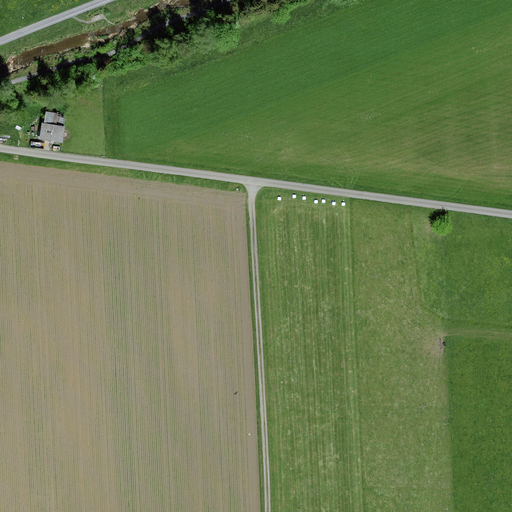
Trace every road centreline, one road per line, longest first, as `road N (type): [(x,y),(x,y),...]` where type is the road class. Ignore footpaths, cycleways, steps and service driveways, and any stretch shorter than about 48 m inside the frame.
road 1 (track): [(0,148),(511,216)]
road 2 (track): [(252,182),(266,511)]
